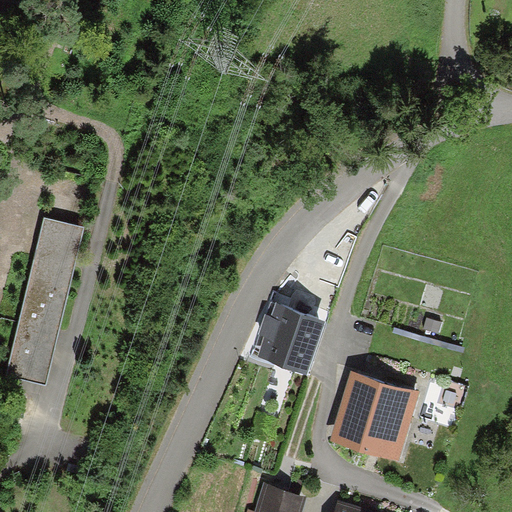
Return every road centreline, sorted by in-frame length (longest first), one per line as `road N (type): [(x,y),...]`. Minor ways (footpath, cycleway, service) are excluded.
road 1 (unclassified): [(148,511),(274,255),(356,179),(433,131),(511,110)]
road 2 (track): [(454,0),(452,71),(433,131)]
